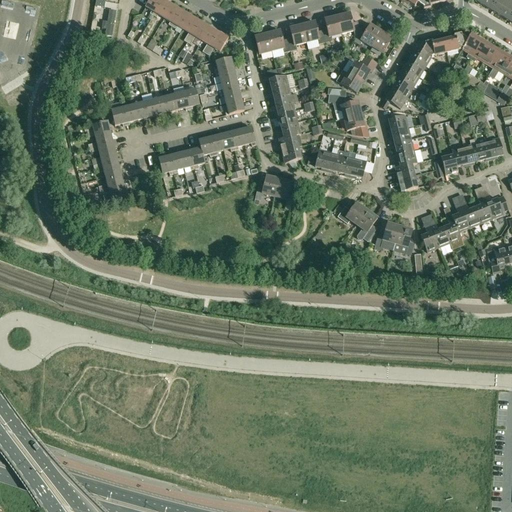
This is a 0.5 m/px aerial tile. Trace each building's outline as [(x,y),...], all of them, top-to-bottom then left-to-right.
[(97,0),(96,0),(95,7),(104,8),(105,1),(97,0)] [(149,0),(145,8),(152,12),(150,15),(153,17),(163,1),(161,0),(149,0)] [(418,0),(416,4),(417,4),(423,8),(423,10),(431,8),(430,6),(441,3),(440,0),(418,0)] [(486,0),(483,6),(492,12),(498,0),(486,0)] [(498,0),(492,12),(501,17),(511,0),(498,0)] [(511,20),(511,0),(501,17),(510,23),(511,20)] [(158,16),(164,19),(172,6),(163,1),(153,17),(157,19),(158,16)] [(164,19),(170,23),(168,25),(172,28),(181,12),(172,6),(164,19)] [(116,11),(109,10),(106,34),(112,35),(116,11)] [(177,27),(183,30),(190,18),(181,12),(172,28),(175,29),(177,27)] [(350,15),(337,18),(341,35),(353,32),(355,40),(360,32),(359,32),(360,31),(357,23),(352,24),(350,15)] [(183,30),(188,34),(184,42),(187,44),(200,23),(190,18),(183,30)] [(324,21),(327,30),(322,31),(325,44),(331,42),(330,38),(341,35),(337,18),(324,21)] [(195,38),(201,42),(209,29),(200,23),(187,44),(190,46),(195,38)] [(318,46),(325,44),(322,31),(317,33),(315,23),(302,26),(306,44),(317,41),(318,46)] [(297,51),(295,46),(306,44),(302,26),(289,30),(291,39),(287,40),(290,53),(297,51)] [(360,46),(362,42),(372,48),(381,33),(370,26),(365,34),(360,32),(360,31),(359,32),(360,32),(355,40),(354,43),(360,46)] [(201,42),(207,45),(202,53),(206,55),(218,34),(209,29),(201,42)] [(283,54),(290,53),(287,40),(282,42),(280,32),(267,35),(272,52),(282,50),(283,54)] [(392,39),(381,33),(372,48),(383,55),(392,39)] [(228,40),(218,34),(206,55),(209,57),(214,49),(220,53),(228,40)] [(259,56),(272,52),(267,35),(255,38),(259,56)] [(461,50),(462,51),(468,41),(467,41),(462,37),(461,35),(454,37),(455,39),(443,42),(446,53),(461,50)] [(470,36),(467,41),(468,41),(462,51),(468,54),(466,58),(470,61),(481,42),(470,36)] [(422,45),(419,51),(422,53),(421,53),(431,59),(432,57),(446,53),(443,42),(432,45),(432,42),(422,45)] [(491,48),(481,42),(470,61),(474,63),(477,59),(483,63),(491,48)] [(483,63),(493,69),(502,55),(491,48),(483,63)] [(417,50),(410,60),(425,69),(431,59),(421,53),(422,53),(419,51),(417,50)] [(179,56),(183,59),(187,54),(183,51),(179,56)] [(494,80),(498,72),(503,76),(511,60),(502,55),(493,69),(489,77),(494,80)] [(366,58),(363,63),(374,70),(377,65),(366,58)] [(216,63),(217,70),(210,72),(210,76),(215,74),(216,75),(233,70),(231,59),(216,63)] [(410,60),(404,71),(419,79),(425,69),(410,60)] [(511,60),(503,76),(511,80),(511,60)] [(363,63),(360,67),(354,64),(348,75),(363,84),(369,73),(371,74),(374,70),(363,63)] [(219,78),(221,84),(236,80),(233,70),(216,75),(216,78),(219,78)] [(456,78),(460,80),(464,72),(460,70),(456,78)] [(265,79),(278,77),(276,71),(264,74),(265,79)] [(404,71),(398,81),(413,90),(419,79),(404,71)] [(336,83),(341,86),(356,95),(363,84),(348,75),(343,72),(336,83)] [(468,75),(464,72),(460,80),(463,83),(468,75)] [(446,83),(448,79),(440,74),(438,78),(446,83)] [(285,77),(269,81),(272,93),(288,89),(285,77)] [(443,86),(446,83),(438,78),(435,82),(443,86)] [(221,84),(223,91),(220,92),(221,96),(239,91),(236,80),(221,84)] [(398,81),(392,91),(406,100),(413,90),(398,81)] [(484,84),(480,82),(475,90),(479,92),(484,84)] [(488,87),(484,84),(479,92),(483,94),(488,87)] [(490,99),(496,88),(489,84),(488,87),(483,94),(490,99)] [(496,88),(490,99),(496,102),(501,94),(502,92),(496,88)] [(272,93),(275,105),(297,99),(296,95),(290,97),(288,89),(272,93)] [(199,106),(197,95),(196,91),(185,94),(189,111),(192,110),(192,108),(199,106)] [(224,99),(226,105),(241,101),(239,91),(221,96),(222,99),(224,99)] [(385,111),(389,104),(400,110),(406,100),(392,91),(381,109),(385,111)] [(178,111),(185,109),(186,112),(189,111),(185,94),(174,96),(178,111)] [(434,102),(436,99),(427,94),(426,97),(434,102)] [(505,97),(501,94),(496,102),(500,105),(505,97)] [(174,96),(164,99),(168,116),(172,115),(171,113),(178,111),(174,96)] [(341,113),(343,120),(361,115),(358,103),(345,106),(345,103),(345,98),(329,96),(328,105),(333,105),(335,112),(341,113)] [(432,107),(434,102),(426,97),(423,102),(432,107)] [(508,99),(505,97),(500,105),(504,107),(508,99)] [(157,116),(165,114),(165,117),(168,116),(164,99),(153,101),(157,116)] [(275,105),(278,116),(294,112),(293,105),(298,103),(297,99),(275,105)] [(153,101),(143,104),(147,121),(151,120),(150,118),(157,116),(153,101)] [(225,113),(226,117),(244,112),(241,101),(226,105),(228,112),(225,113)] [(136,121),(144,120),(144,122),(147,121),(143,104),(132,107),(136,121)] [(132,107),(122,109),(126,126),(130,126),(129,123),(136,121),(132,107)] [(111,112),(115,127),(122,125),(123,127),(126,126),(122,109),(111,112)] [(278,116),(281,128),(297,124),(294,112),(278,116)] [(350,131),(351,136),(370,140),(366,127),(364,128),(361,115),(343,120),(347,132),(350,131)] [(480,115),(468,118),(471,127),(478,126),(478,125),(482,124),(480,115)] [(388,121),(391,133),(408,129),(405,117),(388,121)] [(107,123),(92,126),(84,129),(85,133),(87,132),(89,139),(95,137),(110,134),(107,123)] [(281,128),(284,139),(295,137),(299,136),(300,136),(297,124),(281,128)] [(251,129),(241,131),(244,146),(251,145),(252,147),(256,146),(255,144),(251,129)] [(391,133),(394,145),(411,141),(408,129),(391,133)] [(241,131),(230,134),(234,152),(238,151),(238,148),(244,146),(241,131)] [(95,137),(97,144),(88,146),(89,150),(113,144),(110,134),(95,137)] [(230,134),(220,137),(223,152),(230,150),(231,153),(234,152),(230,134)] [(282,153),(298,149),(302,148),(299,136),(295,137),(284,139),(279,140),(282,153)] [(220,137),(209,139),(214,157),(217,156),(217,153),(223,152),(220,137)] [(209,139),(199,142),(204,165),(205,164),(203,157),(209,155),(210,158),(214,157),(209,139)] [(435,147),(433,139),(428,141),(429,144),(424,145),(426,149),(430,148),(435,147)] [(503,156),(499,140),(487,143),(491,159),(503,156)] [(394,145),(397,157),(414,152),(411,141),(394,145)] [(470,147),(463,149),(468,165),(479,162),(475,146),(474,141),(469,142),(470,147)] [(198,142),(199,146),(200,150),(190,152),(195,170),(198,169),(197,166),(204,165),(199,142),(198,142)] [(487,143),(475,146),(479,162),(491,159),(487,143)] [(99,152),(100,158),(115,154),(113,144),(89,150),(90,154),(99,152)] [(301,160),(298,149),(282,153),(284,160),(285,165),(301,160)] [(360,149),(359,159),(369,160),(371,150),(360,149)] [(452,152),(453,157),(456,168),(457,168),(468,165),(463,149),(452,152)] [(183,170),(189,168),(190,171),(195,170),(190,152),(180,155),(183,170)] [(316,163),(315,167),(315,169),(327,171),(331,155),(319,152),(316,163)] [(327,171),(338,174),(343,153),(339,152),(337,156),(331,155),(327,171)] [(397,157),(400,168),(412,166),(417,165),(414,152),(397,157)] [(338,174),(350,177),(354,160),(348,159),(349,155),(343,153),(338,174)] [(84,156),(85,163),(95,162),(94,154),(84,156)] [(100,158),(102,165),(93,167),(94,171),(118,165),(115,154),(100,158)] [(180,155),(169,158),(174,175),(178,174),(177,171),(183,170),(180,155)] [(441,160),(445,176),(458,173),(457,168),(456,168),(453,157),(441,160)] [(162,175),(169,174),(169,176),(174,175),(169,158),(158,160),(162,175)] [(362,180),(367,163),(354,160),(350,177),(362,180)] [(104,173),(105,179),(120,175),(118,165),(94,171),(95,175),(104,173)] [(395,169),(398,181),(414,177),(412,166),(400,168),(395,169)] [(105,179),(107,186),(98,188),(99,192),(123,186),(120,175),(105,179)] [(401,193),(418,189),(414,177),(398,181),(401,193)] [(260,202),(262,195),(274,198),(279,181),(266,178),(263,189),(258,188),(255,201),(260,202)] [(290,212),(294,197),(288,196),(291,184),(279,181),(274,198),(287,201),(285,210),(290,212)] [(126,197),(123,186),(99,192),(100,196),(109,193),(111,200),(126,197)] [(508,211),(503,198),(491,203),(488,196),(483,198),(492,221),(503,216),(503,213),(508,211)] [(480,207),(474,209),(481,225),(492,221),(483,198),(478,200),(480,207)] [(347,225),(350,222),(356,226),(363,218),(367,212),(356,204),(347,216),(342,212),(337,218),(347,225)] [(466,205),(461,207),(464,214),(470,229),(481,225),(474,209),(469,212),(466,205)] [(458,216),(452,218),(457,229),(461,241),(461,240),(459,233),(470,229),(464,214),(461,207),(456,209),(458,216)] [(377,220),(367,212),(363,218),(356,226),(362,230),(357,237),(357,239),(358,240),(360,241),(361,241),(362,240),(367,243),(374,233),(370,230),(377,220)] [(449,227),(444,229),(450,245),(461,241),(457,229),(452,218),(447,220),(449,227)] [(387,224),(384,236),(378,235),(374,250),(382,252),(383,249),(393,252),(400,228),(387,224)] [(435,224),(430,226),(439,249),(450,245),(444,229),(438,232),(435,224)] [(427,254),(439,249),(430,226),(424,228),(427,235),(421,238),(427,254)] [(412,232),(400,228),(393,252),(411,257),(414,245),(409,244),(412,232)] [(314,239),(319,242),(321,241),(325,237),(319,232),(314,239)] [(493,275),(499,273),(499,275),(505,274),(503,267),(509,265),(505,249),(498,251),(497,248),(493,249),(496,263),(490,264),(493,275)] [(494,277),(487,279),(490,290),(497,289),(494,277)] [(464,400),(287,388),(280,480),(457,492),(464,400)]
